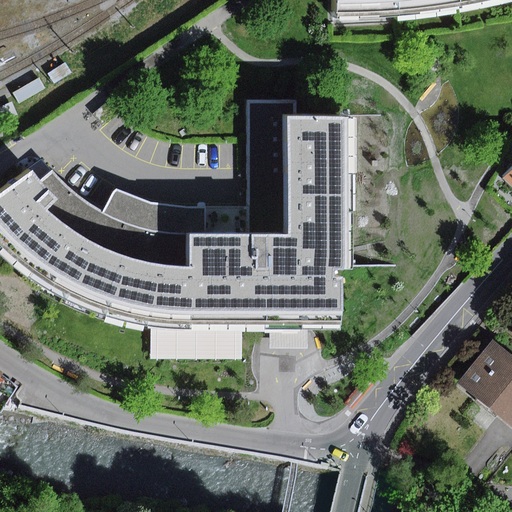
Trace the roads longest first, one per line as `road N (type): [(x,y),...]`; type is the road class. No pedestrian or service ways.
road 1 (residential): [(357,454),(103,412),(0,354)]
road 2 (tertiary): [(511,251),(396,385),(357,454)]
